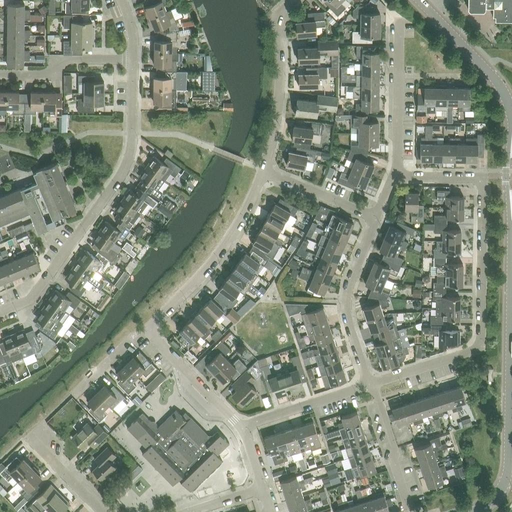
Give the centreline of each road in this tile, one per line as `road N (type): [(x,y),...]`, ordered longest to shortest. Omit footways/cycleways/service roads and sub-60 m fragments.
road 1 (residential): [(369,385),(480,349),(482,178),(395,176)]
road 2 (tertiary): [(470,511),(492,499),(507,471),(510,221)]
road 3 (residential): [(150,331),(223,247),(263,171)]
road 4 (residential): [(263,171),(278,93),(275,17),(293,0)]
road 5 (unclassified): [(369,385),(345,302),(375,218)]
road 6 (residential): [(92,214),(131,151),(132,60)]
road 7 (tertiary): [(511,119),(496,81),(417,0)]
road 8 (residential): [(0,312),(28,301),(92,214)]
road 9 (residential): [(0,75),(47,75),(65,60),(132,60)]
road 10 (unclassified): [(242,428),(369,385)]
road 11 (residential): [(242,428),(150,331)]
road 12 (residential): [(408,508),(369,385)]
road 13 (unclassified): [(375,218),(263,171)]
